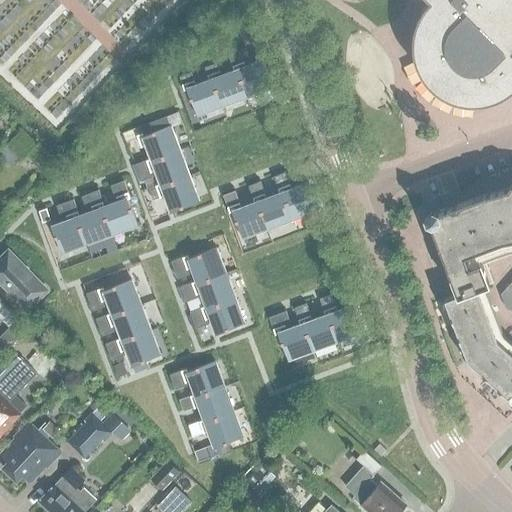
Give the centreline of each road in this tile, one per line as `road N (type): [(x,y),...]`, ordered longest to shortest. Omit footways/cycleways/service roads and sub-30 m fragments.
road 1 (secondary): [(483,485),(444,445),(428,411),(352,193)]
road 2 (secondary): [(352,193),(279,0)]
road 3 (residential): [(352,193),(511,136)]
